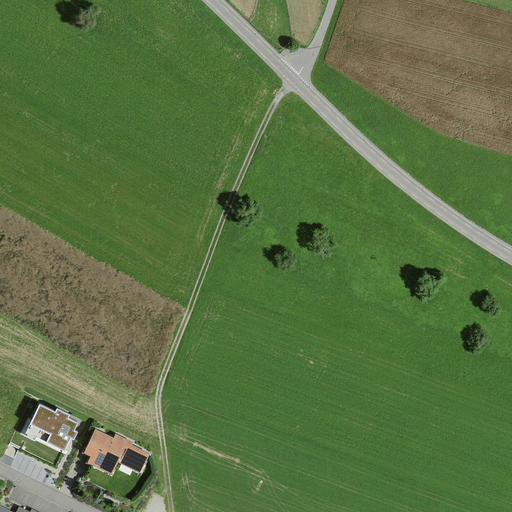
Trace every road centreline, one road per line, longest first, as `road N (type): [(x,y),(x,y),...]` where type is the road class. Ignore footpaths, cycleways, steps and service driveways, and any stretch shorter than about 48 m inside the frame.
road 1 (track): [(293,80),(222,214),(162,385),(172,511)]
road 2 (tertiary): [(210,0),(346,136),(441,214),(511,257)]
